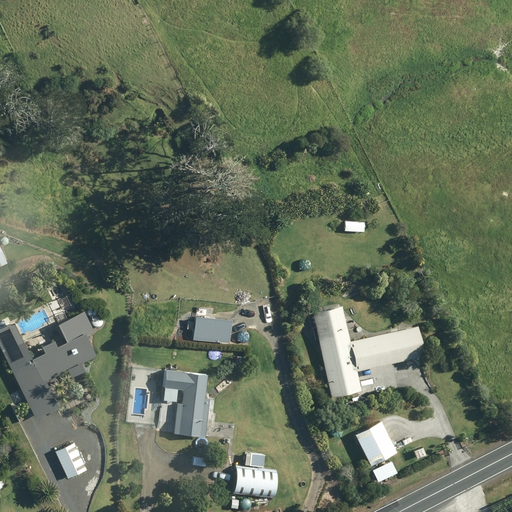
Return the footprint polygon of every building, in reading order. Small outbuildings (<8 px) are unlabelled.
[(343,220),(343,232),(363,232),(363,221),(343,220)] [(340,305),(310,312),(329,397),(359,390),(355,371),(423,355),(416,325),(348,341),(340,305)] [(11,321),(0,326),(0,350),(33,418),(55,407),(42,381),(65,370),(69,377),(82,370),(78,363),(94,356),(83,335),(92,331),(82,310),(54,324),(63,341),(53,346),(50,340),(39,346),(42,352),(29,358),(11,321)] [(193,316),(191,339),(227,342),(229,319),(193,316)] [(205,374),(178,371),(171,433),(210,437),(211,428),(214,428),(216,414),(212,413),(214,398),(203,397),(205,374)] [(379,420),(352,434),(368,465),(394,452),(379,420)] [(72,442),(53,451),(66,478),(85,469),(72,442)] [(244,452),(243,464),(261,466),(263,454),(244,452)] [(275,469),(234,464),(231,493),(272,498),(275,469)]
